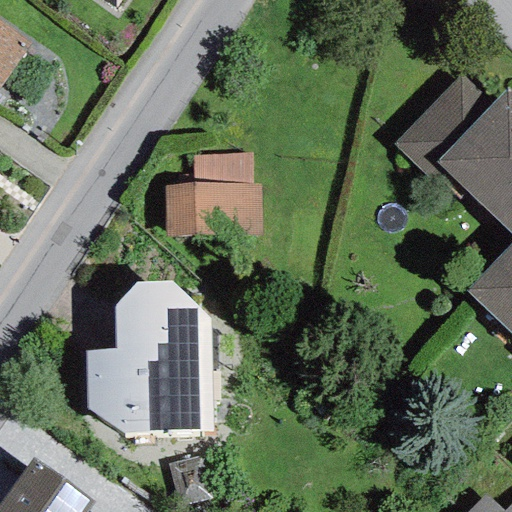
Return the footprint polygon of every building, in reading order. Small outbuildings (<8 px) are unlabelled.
[(0,84),(30,43),(0,22),(0,84)] [(427,180),(439,167),(511,236),(511,97),(505,91),(491,104),(459,74),(391,146),(427,180)] [(191,156),(192,186),(250,184),(249,154),(191,156)] [(163,187),(164,238),(260,235),(258,183),(250,184),(192,186),(163,187)] [(511,244),(466,292),(511,336),(511,244)] [(85,409),(122,434),(212,431),(209,319),(170,282),(135,282),(113,306),(114,349),(84,351),(85,409)] [(200,455),(166,464),(178,509),(212,500),(200,455)] [(32,458),(0,502),(0,511),(87,511),(95,502),(32,458)] [(501,511),(483,495),(466,511),(501,511)] [(511,511),(511,501),(502,511),(511,511)]
